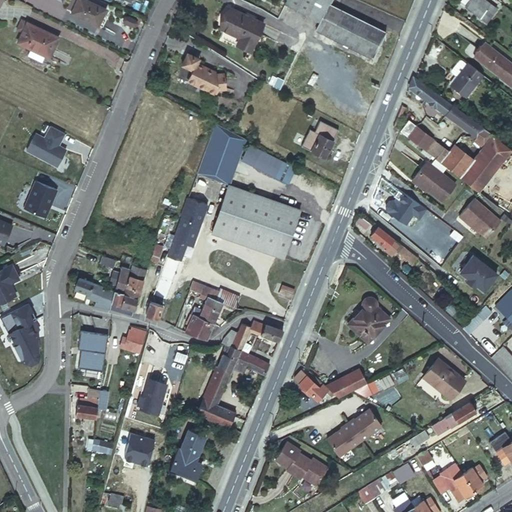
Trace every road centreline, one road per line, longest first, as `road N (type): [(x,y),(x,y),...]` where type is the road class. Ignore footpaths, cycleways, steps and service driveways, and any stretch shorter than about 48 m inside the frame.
road 1 (residential): [(55,304),(61,267),(120,109),(169,0)]
road 2 (unclassified): [(55,304),(207,344),(245,313),(295,327)]
road 3 (secondary): [(430,0),(335,234)]
road 4 (residential): [(511,394),(335,234)]
road 5 (secondary): [(295,327),(222,511)]
road 6 (residential): [(0,412),(45,386),(56,347),(55,304)]
